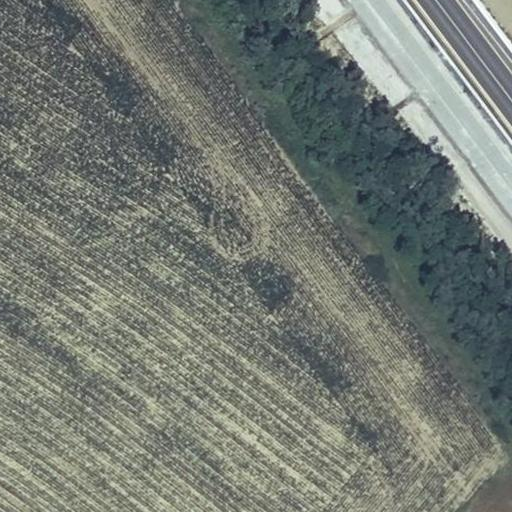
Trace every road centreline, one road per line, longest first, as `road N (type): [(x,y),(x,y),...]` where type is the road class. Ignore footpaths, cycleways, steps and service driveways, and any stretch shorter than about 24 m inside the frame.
road 1 (motorway): [(370,0),(511,187)]
road 2 (motorway): [(511,104),(433,0)]
